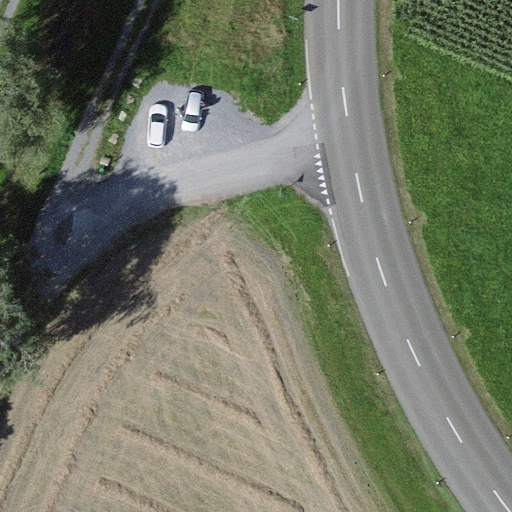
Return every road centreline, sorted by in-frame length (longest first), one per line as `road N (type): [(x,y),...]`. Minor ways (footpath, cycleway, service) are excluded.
road 1 (tertiary): [(510,511),(473,464),(416,361),(379,262),(352,146),(339,0)]
road 2 (track): [(352,146),(89,210),(35,272),(0,357)]
